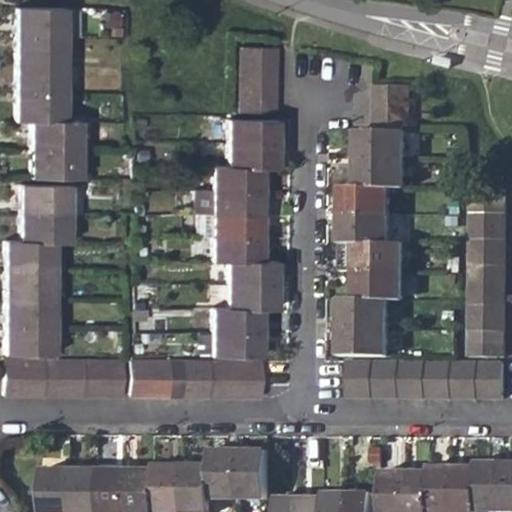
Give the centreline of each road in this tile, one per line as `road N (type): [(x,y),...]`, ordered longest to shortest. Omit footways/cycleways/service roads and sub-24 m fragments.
road 1 (residential): [(330,98),(304,135),(303,414)]
road 2 (residential): [(303,414),(0,410)]
road 3 (residential): [(511,49),(368,22),(305,0)]
road 4 (residential): [(511,419),(303,414)]
